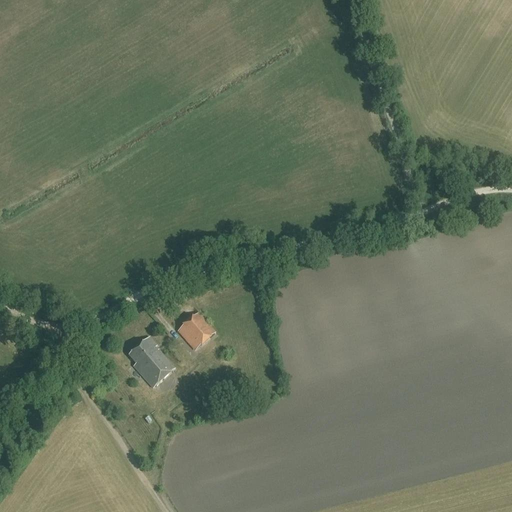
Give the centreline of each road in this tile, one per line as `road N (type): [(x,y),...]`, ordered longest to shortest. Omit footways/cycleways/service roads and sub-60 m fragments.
road 1 (track): [(106,314),(190,274),(418,214)]
road 2 (track): [(418,214),(349,0)]
road 3 (track): [(166,511),(69,365)]
